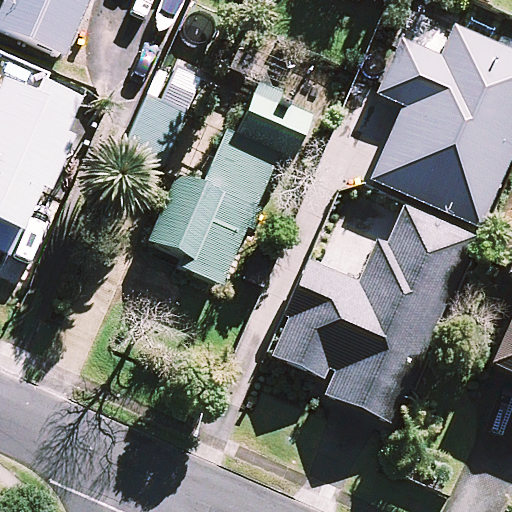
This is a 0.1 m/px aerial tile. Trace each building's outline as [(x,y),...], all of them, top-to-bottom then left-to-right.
[(84,0),(2,0),(0,6),(0,32),(59,58),(84,0)] [(366,183),(478,229),(511,146),(511,55),(449,30),(438,58),(397,41),(374,97),(398,107),(366,183)] [(78,101),(0,63),(0,255),(4,258),(78,101)] [(218,287),(278,156),(289,161),(311,113),(251,86),(230,134),(220,129),(195,186),(172,175),(142,240),(178,256),(173,267),(218,287)] [(182,132),(137,112),(112,166),(157,186),(182,132)] [(358,280),(311,261),(299,273),(263,353),(324,381),(317,395),(387,426),(471,241),(472,238),(400,209),(385,246),(374,241),(358,280)] [(511,249),(500,278),(511,282),(511,301),(483,368),(511,380),(511,249)]
